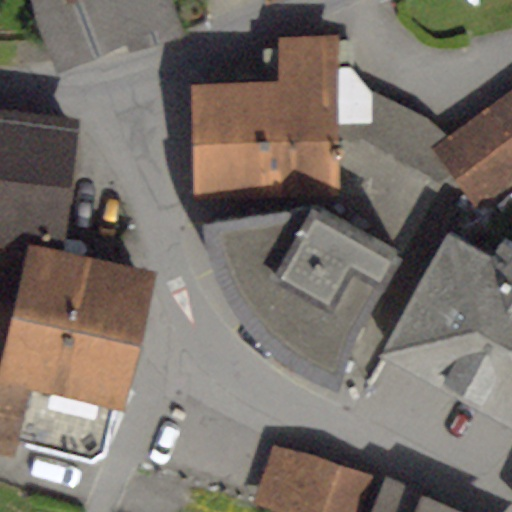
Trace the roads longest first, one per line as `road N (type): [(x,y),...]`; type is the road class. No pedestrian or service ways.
road 1 (residential): [(123,86),(168,275),(201,337),(273,398),(449,481),(496,511)]
road 2 (residential): [(123,86),(314,0)]
road 3 (residential): [(0,93),(123,86)]
